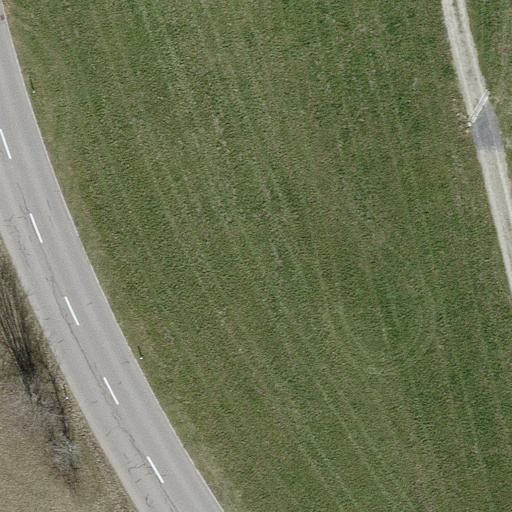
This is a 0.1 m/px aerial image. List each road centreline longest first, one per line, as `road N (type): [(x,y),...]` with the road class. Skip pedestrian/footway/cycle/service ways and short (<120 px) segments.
road 1 (tertiary): [(179,511),(76,323),(0,126)]
road 2 (track): [(511,245),(452,0)]
